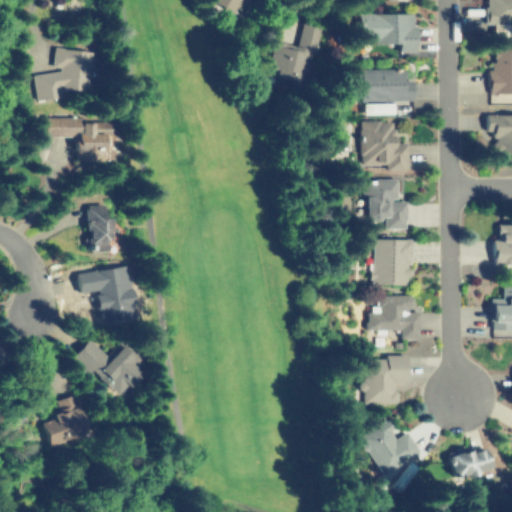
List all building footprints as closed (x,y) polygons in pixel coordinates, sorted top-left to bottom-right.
[(247,0),(240,11),(232,6),(229,12),(209,0),(247,0)] [(511,0),(511,34),(489,34),(489,20),(482,20),(482,0),(511,0)] [(410,8),(410,24),(412,24),(413,49),(398,49),(398,39),(357,40),(356,9),(410,8)] [(320,28),(309,55),(305,53),(296,78),(261,65),(272,36),(290,43),(299,20),(320,28)] [(87,50),(86,88),(58,87),(58,96),(34,95),(35,72),(56,72),(56,63),(51,63),(52,49),(87,50)] [(511,91),(492,92),(484,92),(484,60),(492,60),(492,51),(511,50),(511,91)] [(409,96),(356,97),(356,80),(357,80),(357,70),(400,69),(400,79),(409,79),(409,96)] [(388,112),(362,112),(362,99),(388,99),(388,112)] [(75,111),(75,114),(107,113),(107,130),(100,130),(100,146),(98,146),(98,156),(74,157),(74,147),(70,147),(70,132),(40,133),(40,112),(75,111)] [(511,149),(498,150),(498,149),(494,149),(494,130),(487,130),(486,113),(511,112),(511,149)] [(390,122),(391,142),(403,141),(404,169),(382,170),(382,159),(358,159),(358,155),(347,155),(346,127),(358,126),(358,123),(390,122)] [(392,177),(392,199),(402,199),(403,227),(380,227),(380,216),(357,216),(357,178),(392,177)] [(101,235),(101,247),(86,248),(86,235),(84,235),(84,203),(107,203),(108,235),(101,235)] [(511,256),(510,256),(510,262),(486,263),(485,222),(509,222),(509,227),(511,227),(511,256)] [(402,238),(408,238),(409,259),(402,260),(402,280),(367,281),(367,238),(402,238)] [(69,273),(72,294),(86,292),(89,311),(94,310),(95,321),(129,317),(122,266),(69,273)] [(511,320),(508,321),(508,326),(489,326),(489,321),(483,321),(483,294),(497,293),(497,284),(511,284),(511,320)] [(403,302),(403,308),(415,308),(415,335),(397,335),(397,327),(378,327),(378,326),(359,327),(358,305),(377,305),(377,302),(375,302),(375,288),(408,287),(408,302),(403,302)] [(86,339),(102,354),(116,340),(137,361),(131,367),(136,372),(115,393),(88,366),(83,371),(69,356),(86,339)] [(403,354),(404,377),(389,378),(390,399),(362,400),(361,378),(360,355),(403,354)] [(90,431),(67,444),(66,442),(47,452),(30,421),(48,411),(46,406),(68,393),(90,431)] [(379,416),(394,437),(401,431),(414,449),(381,473),(353,435),(379,416)] [(460,447),(460,455),(469,455),(469,449),(485,449),(485,470),(477,470),(478,477),(456,478),(456,472),(441,472),(441,447),(460,447)] [(412,469),(388,489),(379,479),(406,457),(414,468),(412,469)]
